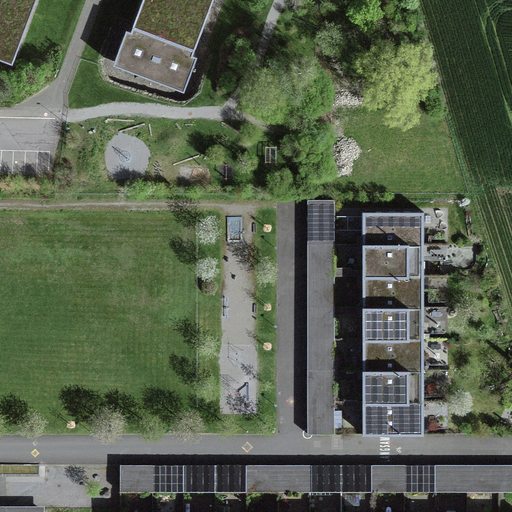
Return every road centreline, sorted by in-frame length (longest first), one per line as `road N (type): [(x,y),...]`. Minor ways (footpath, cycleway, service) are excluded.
road 1 (residential): [(0,448),(293,447)]
road 2 (residential): [(293,447),(292,202)]
road 3 (residential): [(293,447),(511,447)]
